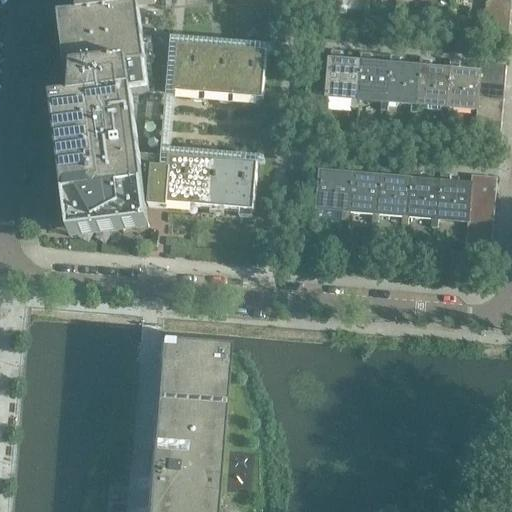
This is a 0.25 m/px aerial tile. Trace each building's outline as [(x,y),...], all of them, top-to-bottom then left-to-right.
[(140,12),(138,0),(81,0),(81,7),(80,20),(140,12)] [(158,10),(156,0),(138,0),(140,12),(158,10)] [(511,7),(511,1),(511,0),(500,0),(486,0),(486,11),(511,13),(511,7)] [(511,19),(511,13),(486,11),(485,23),(510,25),(511,19)] [(80,20),(75,79),(130,72),(147,70),(144,46),(140,12),(80,20)] [(68,80),(75,79),(80,20),(61,22),(68,80)] [(510,31),(510,25),(485,23),(484,36),(508,38),(509,38),(510,31)] [(171,49),(144,46),(147,70),(150,94),(167,96),(171,49)] [(264,104),(268,57),(267,56),(179,49),(175,96),(192,98),(205,99),(221,100),(234,101),(249,102),(263,104),(264,104)] [(359,95),(361,66),(340,64),(341,55),(343,55),(343,54),(332,53),(330,67),(309,66),(305,113),(327,115),(328,100),(352,102),(352,110),(358,111),(359,103),(359,95)] [(388,105),(391,68),(390,68),(370,67),(371,58),(373,58),(373,57),(361,56),(361,66),(359,95),(359,103),(382,104),(381,112),(388,113),(389,105),(388,105)] [(418,107),(421,71),(420,71),(400,69),(401,60),(402,60),(402,59),(391,58),(390,68),(391,68),(388,105),(389,105),(412,107),(411,115),(418,115),(418,107)] [(447,110),(450,73),(430,72),(430,63),(432,63),(432,62),(421,61),(420,71),(421,71),(418,107),(441,109),(441,117),(447,118),(448,110),(447,110)] [(480,86),(505,88),(507,67),(480,65),(479,76),(459,74),(460,65),(462,65),(462,64),(450,63),(450,73),(447,110),(448,110),(477,112),(478,111),(479,99),(480,86)] [(147,70),(130,72),(133,93),(134,93),(150,94),(147,70)] [(74,92),(73,105),(133,97),(133,93),(130,72),(75,79),(75,81),(75,86),(75,88),(74,92)] [(504,95),(505,88),(480,86),(479,99),(504,101),(504,95)] [(76,164),(72,216),(96,212),(121,209),(122,204),(134,205),(147,206),(141,158),(134,103),(133,97),(73,105),(73,112),(71,130),(68,164),(69,165),(76,164)] [(503,108),(504,101),(479,99),(478,111),(503,113),(503,108)] [(68,216),(72,216),(76,164),(69,165),(68,164),(71,130),(73,112),(73,105),(54,107),(68,216)] [(502,119),(503,113),(478,111),(477,112),(477,123),(502,125),(502,119)] [(501,132),(502,125),(477,123),(476,135),(501,137),(501,132)] [(500,144),(501,137),(476,135),(475,148),(500,150),(500,144)] [(152,178),(169,179),(169,173),(165,173),(162,172),(161,172),(162,160),(141,158),(147,206),(150,206),(152,178)] [(170,161),(169,173),(169,179),(171,179),(169,208),(183,209),(193,210),(196,210),(199,210),(212,211),(225,212),(240,214),(253,215),(255,215),(257,190),(257,183),(258,168),(170,161)] [(349,215),(352,178),(351,178),(331,176),(332,167),(334,167),(334,166),(323,165),(319,212),(318,220),(349,223),(350,215),(349,215)] [(382,180),(381,180),(361,179),(362,170),(364,170),(364,169),(352,168),(351,178),(352,178),(349,215),(350,215),(373,217),(372,225),(379,225),(379,217),(382,180)] [(408,220),(411,183),(391,181),(392,172),(393,172),(393,171),(382,170),(381,180),(382,180),(379,217),(403,219),(402,227),(408,228),(409,220),(408,220)] [(441,185),(440,185),(420,184),(421,175),(423,175),(423,174),(412,173),(411,183),(408,220),(409,220),(432,222),(432,230),(438,230),(439,222),(438,222),(441,185)] [(468,224),(469,212),(470,200),(471,188),(450,186),(451,177),(453,177),(453,176),(441,175),(440,185),(441,185),(438,222),(439,222),(468,225),(468,224)] [(152,178),(150,206),(159,207),(169,208),(171,179),(169,179),(152,178)] [(496,202),(497,180),(472,178),(471,188),(470,200),(496,202)] [(495,208),(496,202),(470,200),(469,212),(495,214),(495,208)] [(120,227),(121,209),(96,212),(72,216),(71,222),(72,223),(96,225),(120,227)] [(494,220),(495,214),(469,212),(468,224),(494,226),(494,220)] [(493,232),(494,226),(468,224),(468,225),(467,236),(493,238),(493,232)] [(492,244),(493,238),(467,236),(466,248),(492,250),(492,244)] [(491,256),(492,250),(466,248),(465,261),(491,263),(491,256)] [(229,355),(160,349),(160,353),(159,359),(152,453),(150,471),(147,511),(216,511),(218,489),(229,355)]
